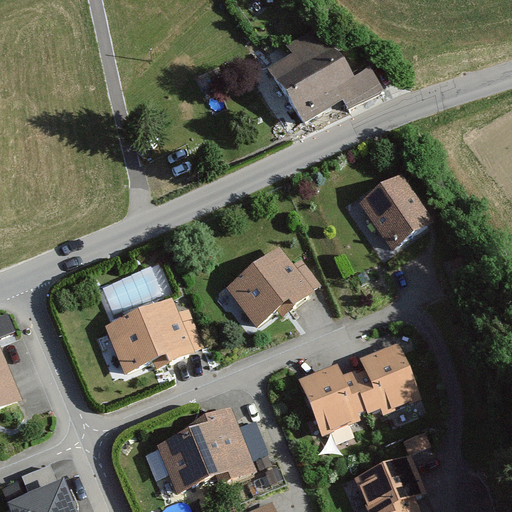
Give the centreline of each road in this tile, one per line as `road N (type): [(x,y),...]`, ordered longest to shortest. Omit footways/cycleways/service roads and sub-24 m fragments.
road 1 (residential): [(18,279),(421,104),(511,73)]
road 2 (residential): [(18,279),(121,511)]
